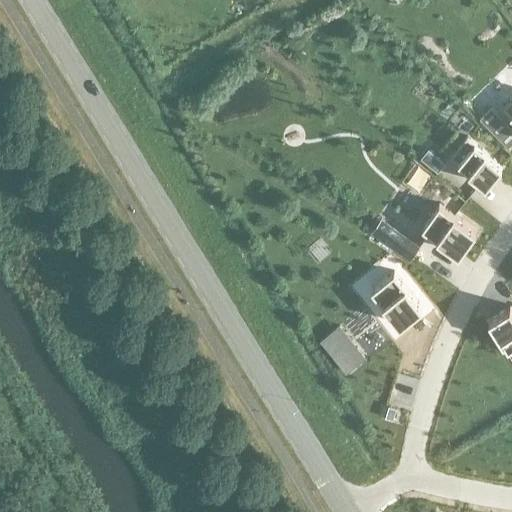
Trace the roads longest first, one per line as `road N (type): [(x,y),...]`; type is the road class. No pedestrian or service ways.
road 1 (tertiary): [(348,511),(32,0)]
road 2 (residential): [(511,221),(456,302),(402,477)]
